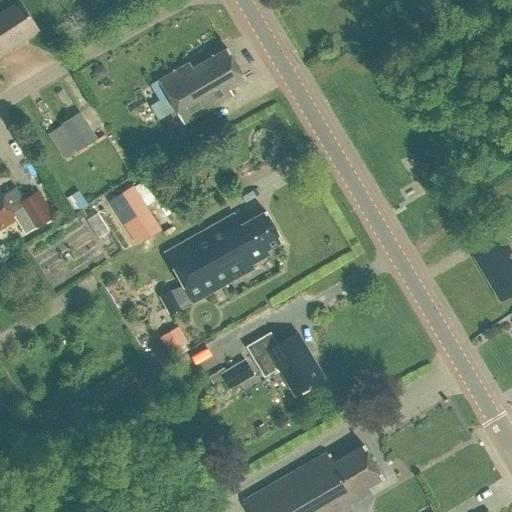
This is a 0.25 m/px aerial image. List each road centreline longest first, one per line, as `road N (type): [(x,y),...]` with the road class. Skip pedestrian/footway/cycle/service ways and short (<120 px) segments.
road 1 (secondary): [(511,452),(243,0)]
road 2 (residential): [(183,0),(0,105)]
